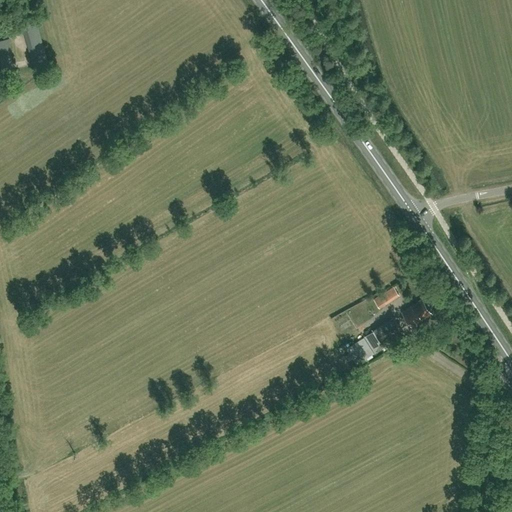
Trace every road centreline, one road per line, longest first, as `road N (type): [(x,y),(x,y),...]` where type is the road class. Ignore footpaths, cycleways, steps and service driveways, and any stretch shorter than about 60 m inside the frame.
road 1 (primary): [(415,219),(261,0)]
road 2 (primary): [(511,363),(415,219)]
road 3 (unclassified): [(485,511),(496,410),(511,375)]
